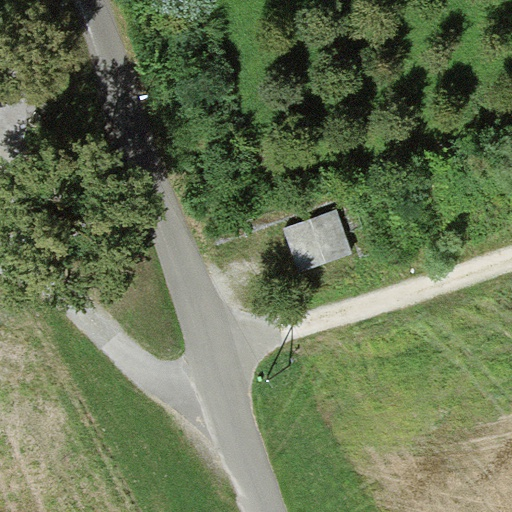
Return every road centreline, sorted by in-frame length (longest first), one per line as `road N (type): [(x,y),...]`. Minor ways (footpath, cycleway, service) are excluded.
road 1 (unclassified): [(93,0),(219,357),(264,511)]
road 2 (track): [(0,278),(82,321),(247,470)]
road 3 (track): [(219,357),(511,261)]
